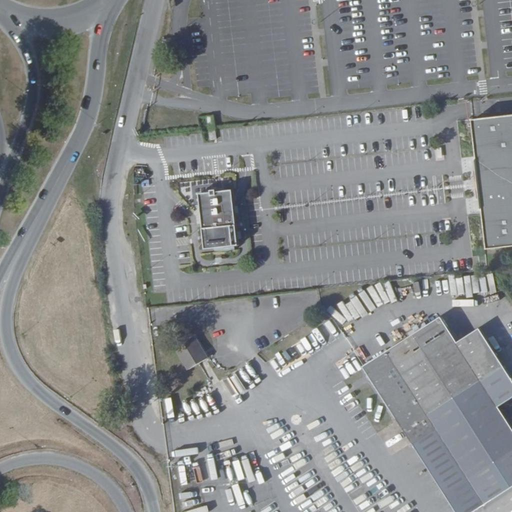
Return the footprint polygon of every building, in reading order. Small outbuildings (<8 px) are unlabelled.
[(484,207),(489,249),(511,246),(511,114),(474,119),(479,161),(484,207)] [(204,249),(238,245),(231,189),(215,191),(215,189),(209,190),(209,192),(197,193),(204,249)] [(342,311),(351,305),(348,300),(338,306),(342,311)] [(365,366),(458,511),(473,511),(511,487),(511,424),(500,406),(511,398),(511,376),(481,328),(459,342),(443,316),(365,366)] [(208,358),(196,337),(177,348),(190,369),(208,358)]
